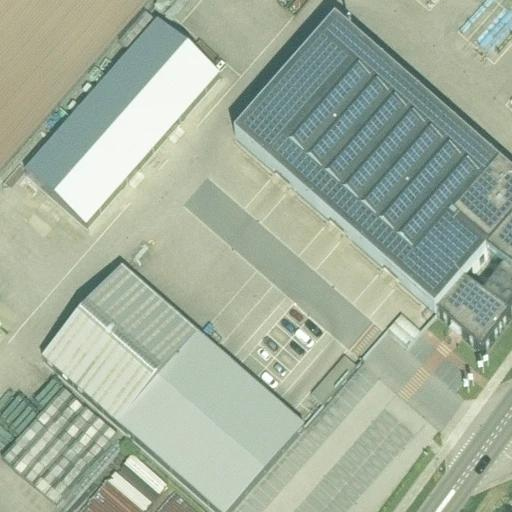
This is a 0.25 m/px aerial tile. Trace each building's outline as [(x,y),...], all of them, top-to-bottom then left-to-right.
[(479,50),(511,20),(511,15),(499,1),(464,34),(479,50)] [(157,32),(25,182),(86,235),(217,85),(157,32)] [(511,188),(335,32),(235,145),(474,357),(511,314),(511,188)] [(123,276),(44,366),(210,511),(234,511),(303,434),(123,276)] [(412,353),(425,338),(406,321),(393,335),(412,353)] [(76,433),(69,441),(104,471),(111,463),(76,433)] [(64,448),(57,457),(92,487),(99,478),(64,448)] [(130,453),(114,467),(130,485),(146,471),(130,453)]
